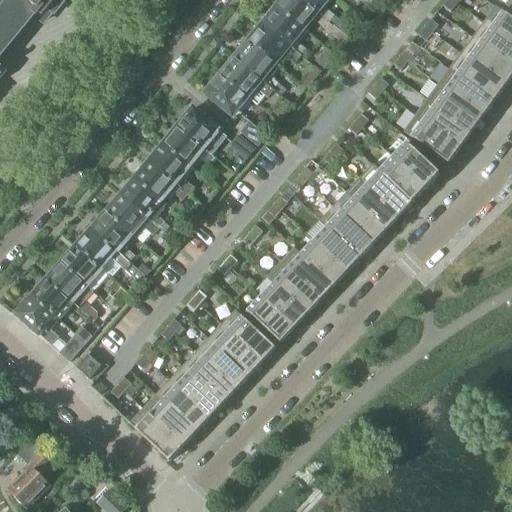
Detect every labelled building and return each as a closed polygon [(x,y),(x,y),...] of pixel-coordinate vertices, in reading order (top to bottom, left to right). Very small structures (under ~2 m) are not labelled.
[(0,0),(0,79),(4,74),(0,71),(0,57),(34,17),(43,25),(52,13),(48,10),(56,0),(57,0),(61,3),(63,0),(0,0)] [(276,8),(276,9),(303,31),(312,21),(323,30),(324,29),(331,35),(330,36),(344,47),(349,41),(338,31),(299,0),(280,0),(276,5),(276,8)] [(299,0),(338,31),(343,25),(322,8),(328,0),(299,0)] [(362,0),(375,11),(384,0),(383,0),(362,0)] [(449,0),(448,0),(442,7),(450,14),(457,6),(449,0)] [(267,19),(262,26),(300,58),(305,51),(294,42),(303,31),(276,9),(275,10),(272,10),(267,16),(267,19)] [(511,20),(503,14),(491,31),(511,45),(511,20)] [(431,23),(424,30),(432,37),(438,29),(431,23)] [(248,42),(248,43),(275,65),(284,54),(295,64),(300,58),(262,26),(256,33),(253,33),(248,39),(248,42)] [(424,30),(418,38),(425,44),(432,37),(424,30)] [(511,45),(491,31),(480,46),(511,69),(511,45)] [(239,53),(234,60),(272,92),(278,96),(283,90),(266,76),(275,65),(248,43),(247,44),(244,44),(239,50),(239,53)] [(511,69),(480,46),(468,62),(506,89),(511,79),(511,69)] [(314,63),(323,71),(334,58),(325,50),(314,63)] [(406,52),(399,59),(407,66),(414,58),(406,52)] [(399,59),(393,67),(400,73),(407,66),(399,59)] [(221,76),(220,77),(247,99),(255,89),(267,99),(272,92),(234,60),(228,67),(225,67),(220,73),(221,76)] [(468,62),(457,77),(494,104),(506,89),(468,62)] [(314,69),(299,85),(306,91),(321,74),(314,69)] [(247,99),(220,77),(219,78),(216,78),(211,84),(211,87),(204,95),(236,121),(242,114),(238,110),(247,99)] [(494,104),(457,77),(446,92),(483,120),(494,104)] [(381,81),(374,88),(382,95),(388,87),(381,81)] [(374,88),(368,96),(375,102),(382,95),(374,88)] [(446,92),(435,108),(472,135),(483,120),(446,92)] [(274,114),(281,120),(291,107),(284,101),(274,114)] [(435,108),(423,123),(460,151),(472,135),(435,108)] [(178,128),(177,129),(205,152),(213,141),(217,145),(223,137),(192,111),(186,118),(183,119),(178,125),(178,128)] [(361,116),(354,124),(362,130),(369,122),(361,116)] [(423,123),(411,140),(448,167),(460,151),(423,123)] [(240,134),(257,148),(266,138),(249,124),(240,134)] [(362,130),(354,124),(348,131),(355,137),(362,130)] [(164,145),(162,146),(190,169),(199,159),(210,168),(216,161),(205,152),(177,129),(171,136),(169,136),(163,142),(164,145)] [(229,147),(246,162),(254,151),(238,138),(239,138),(237,137),(229,147)] [(406,145),(392,159),(426,191),(440,176),(437,173),(406,145)] [(154,157),(148,163),(187,196),(193,189),(181,180),(190,169),(162,146),(161,148),(158,148),(153,154),(154,157)] [(336,146),(329,153),(337,160),(343,152),(336,146)] [(337,160),(329,153),(323,161),(330,167),(337,160)] [(373,166),(372,166),(379,173),(413,205),(426,191),(392,159),(380,172),(373,166)] [(135,179),(134,181),(161,204),(170,193),(182,202),(187,196),(148,163),(143,170),(140,170),(135,176),(135,179)] [(372,166),(359,180),(366,187),(399,219),(413,205),(379,173),(372,166)] [(305,169),(299,177),(306,183),(313,176),(305,169)] [(306,183),(299,177),(292,185),(300,191),(306,183)] [(346,194),(353,201),(386,233),(399,219),(366,187),(359,180),(358,181),(365,188),(353,200),(346,194)] [(120,197),(159,230),(163,234),(168,229),(163,225),(164,224),(156,218),(165,207),(161,204),(134,181),(133,182),(130,182),(125,188),(125,191),(120,197)] [(346,194),(333,208),(373,247),(386,233),(353,201),(346,194)] [(107,213),(106,214),(133,238),(142,227),(153,237),(159,230),(120,197),(115,204),(112,204),(106,210),(107,213)] [(280,198),(273,206),(281,212),(287,205),(280,198)] [(281,212),(273,206),(267,213),(274,220),(281,212)] [(333,208),(319,222),(326,229),(360,261),(373,247),(333,208)] [(97,224),(91,231),(129,264),(135,258),(124,248),(133,238),(106,214),(104,215),(102,216),(96,222),(97,224)] [(326,230),(313,243),(347,275),(360,261),(326,229),(319,222),(319,223),(326,230)] [(255,228),(248,235),(255,242),(262,234),(255,228)] [(76,248),(101,271),(111,279),(120,268),(139,285),(145,278),(129,264),(91,231),(84,238),(82,238),(76,244),(76,247),(76,248)] [(255,242),(248,235),(242,243),(249,249),(255,242)] [(294,250),(293,251),(300,257),(334,289),(347,275),(313,243),(301,256),(294,250)] [(62,264),(61,265),(88,289),(97,279),(108,289),(114,295),(120,288),(111,279),(101,271),(76,248),(70,255),(67,255),(61,261),(62,264)] [(293,251),(280,264),(320,303),(334,289),(300,257),(293,251)] [(230,257),(223,264),(230,271),(237,263),(230,257)] [(230,271),(223,264),(216,272),(224,278),(230,271)] [(280,264),(267,278),(274,285),(307,317),(320,303),(280,264)] [(46,282),(73,306),(84,316),(90,309),(85,304),(93,294),(88,289),(61,265),(59,266),(57,266),(51,273),(51,275),(46,282)] [(273,286),(261,299),(294,330),(307,317),(274,285),(267,278),(266,279),(273,286)] [(36,292),(31,298),(58,323),(73,306),(46,282),(44,283),(42,283),(36,290),(36,292)] [(198,293),(192,300),(199,307),(206,299),(198,293)] [(58,323),(31,298),(30,299),(28,299),(22,305),(22,309),(16,316),(51,348),(58,340),(50,332),(58,323)] [(114,313),(121,306),(112,298),(106,305),(114,313)] [(294,330),(261,299),(247,313),(280,345),(294,330)] [(199,307),(192,300),(185,308),(193,314),(199,307)] [(235,312),(221,327),(262,364),(275,350),(273,348),(235,312)] [(173,322),(167,329),(174,336),(181,328),(173,322)] [(221,327),(208,341),(249,378),(262,364),(221,327)] [(82,329),(74,337),(85,347),(92,338),(82,329)] [(174,336),(167,329),(160,337),(168,343),(174,336)] [(85,347),(74,337),(59,355),(70,364),(85,347)] [(208,341),(195,355),(236,392),(249,378),(208,341)] [(148,351),(142,358),(149,365),(156,357),(148,351)] [(195,355),(182,369),(223,406),(236,392),(195,355)] [(88,357),(80,365),(76,370),(89,381),(101,368),(88,357)] [(149,365),(142,358),(135,366),(143,372),(149,365)] [(182,369),(168,383),(210,420),(223,406),(182,369)] [(123,380),(117,387),(124,394),(131,386),(123,380)] [(168,383),(155,397),(197,434),(210,420),(168,383)] [(124,394),(117,387),(110,395),(118,401),(124,394)] [(155,397),(142,411),(183,448),(197,434),(155,397)] [(28,411),(18,401),(2,419),(12,428),(28,411)] [(183,448),(142,411),(141,412),(129,424),(128,425),(139,435),(169,464),(181,450),(183,448)] [(30,469),(19,481),(7,492),(25,511),(49,487),(38,476),(48,466),(39,457),(28,467),(30,469)] [(96,505),(103,511),(124,511),(128,509),(128,508),(127,509),(109,491),(110,491),(109,490),(108,491),(105,488),(97,480),(84,493),(93,501),(96,504),(95,505),(96,505)]
